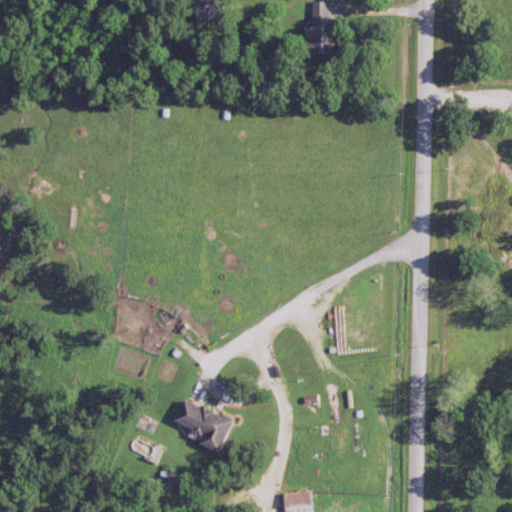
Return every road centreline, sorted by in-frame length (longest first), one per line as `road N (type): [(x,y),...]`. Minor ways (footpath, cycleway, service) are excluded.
road 1 (residential): [(430,0),(416,511)]
road 2 (residential): [(249,511),(271,478),(291,410),(259,335),(275,318),(423,239)]
